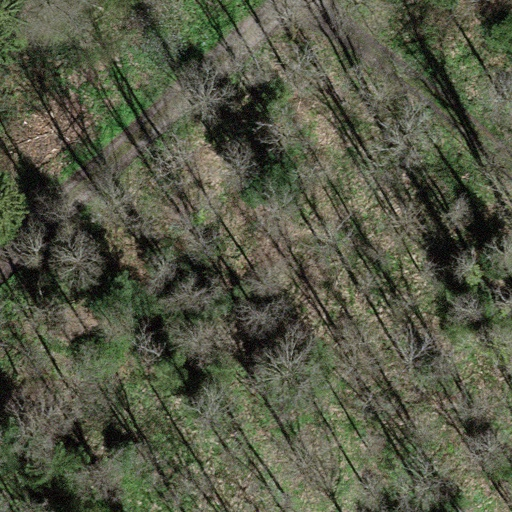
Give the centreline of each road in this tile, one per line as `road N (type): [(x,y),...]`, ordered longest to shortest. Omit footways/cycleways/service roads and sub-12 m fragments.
road 1 (track): [(0,259),(285,0)]
road 2 (track): [(383,0),(511,148)]
